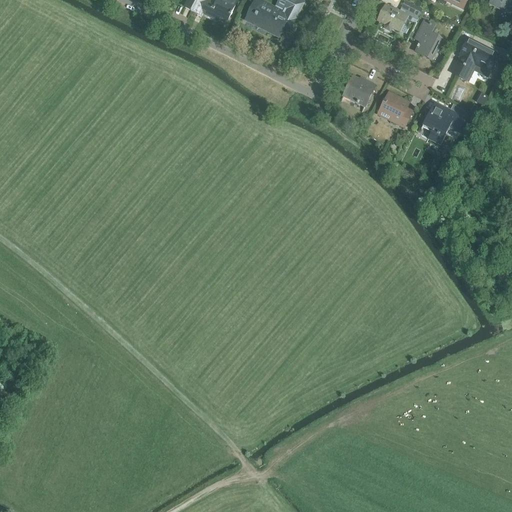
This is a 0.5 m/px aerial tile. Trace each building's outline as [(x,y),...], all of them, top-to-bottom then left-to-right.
[(190,0),(186,9),(197,15),(198,14),(218,24),(220,19),(227,23),(236,5),(226,0),(219,0),(218,3),(216,2),(215,3),(211,1),(211,0),(190,0)] [(293,0),(279,0),(275,9),(257,0),(246,22),(279,39),(285,27),(291,30),(298,16),(304,5),(293,0)] [(463,12),(466,5),(469,0),(439,0),(448,4),(463,12)] [(511,0),(492,0),(489,6),(511,17),(511,0)] [(380,25),(381,23),(386,26),(385,28),(386,30),(390,32),(392,32),(393,30),(398,32),(397,34),(398,34),(402,26),(408,29),(413,20),(418,22),(424,11),(412,5),(407,16),(394,9),(393,10),(389,8),(389,7),(380,25)] [(416,55),(431,63),(442,41),(432,36),(435,29),(424,23),(417,38),(423,41),(416,55)] [(470,85),(478,70),(490,76),(498,60),(484,52),(485,49),(469,41),(459,60),(460,60),(452,76),(466,83),(470,85)] [(343,99),(364,110),(376,88),(361,80),(360,82),(354,79),(343,99)] [(378,118),(404,131),(411,117),(413,112),(407,109),(409,105),(389,95),(384,105),(378,118)] [(428,141),(441,148),(450,130),(459,135),(466,121),(457,116),(450,113),(446,120),(431,112),(423,130),(432,134),(428,141)]
